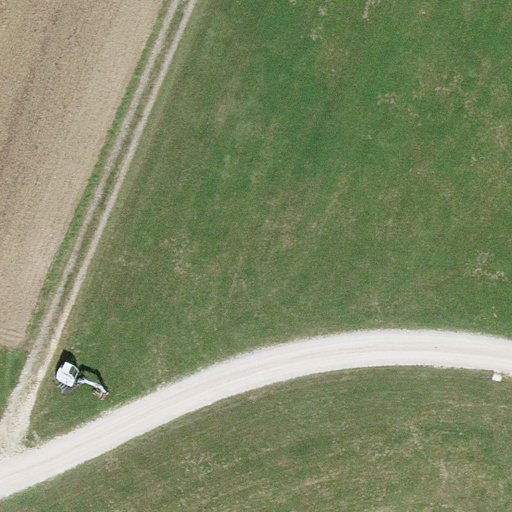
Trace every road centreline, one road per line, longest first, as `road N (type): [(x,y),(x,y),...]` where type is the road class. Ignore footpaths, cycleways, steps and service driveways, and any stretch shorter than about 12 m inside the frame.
road 1 (track): [(0,472),(275,364),(421,356),(511,370)]
road 2 (track): [(0,433),(172,0)]
